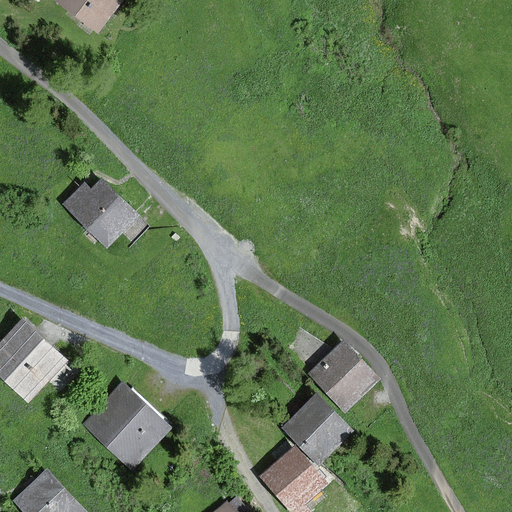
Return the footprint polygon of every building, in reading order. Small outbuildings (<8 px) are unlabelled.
[(66,0),(65,1),(98,28),(120,0),(66,0)] [(94,186),(70,208),(109,249),(146,214),(116,182),(102,195),(94,186)] [(38,317),(0,353),(0,366),(33,400),(77,358),(38,317)] [(354,339),(319,372),(355,410),(389,378),(354,339)] [(136,380),(95,422),(141,468),(182,426),(136,380)] [(330,393),(294,426),(328,463),(364,430),(330,393)] [(307,444),(268,476),(297,511),(319,511),(322,510),(315,502),(339,483),(307,444)] [(97,511),(60,469),(23,501),(33,511),(97,511)] [(237,500),(220,511),(259,511),(248,497),(239,503),(237,500)]
